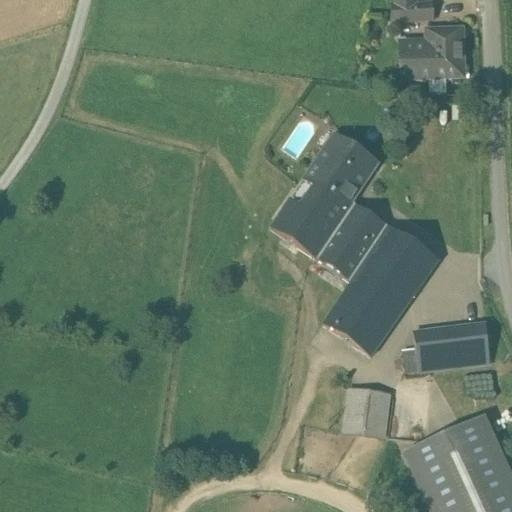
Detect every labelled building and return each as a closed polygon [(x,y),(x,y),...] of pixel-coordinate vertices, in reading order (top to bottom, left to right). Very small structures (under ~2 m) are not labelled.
[(394,0),(395,8),(390,8),(391,24),(433,22),(433,6),(415,7),(414,0),(394,0)] [(462,32),(425,33),(426,49),(400,50),(401,81),(463,80),(462,32)] [(334,137),(320,158),(270,232),(314,261),(351,206),(377,167),(334,137)] [(351,206),(314,261),(350,286),(387,230),(351,206)] [(350,286),(322,327),(370,360),(437,264),(387,230),(350,286)] [(482,327),(411,335),(416,377),(487,369),(482,327)] [(389,397),(347,393),(343,437),(385,441),(389,397)] [(511,511),(511,485),(483,422),(405,458),(429,511),(511,511)]
